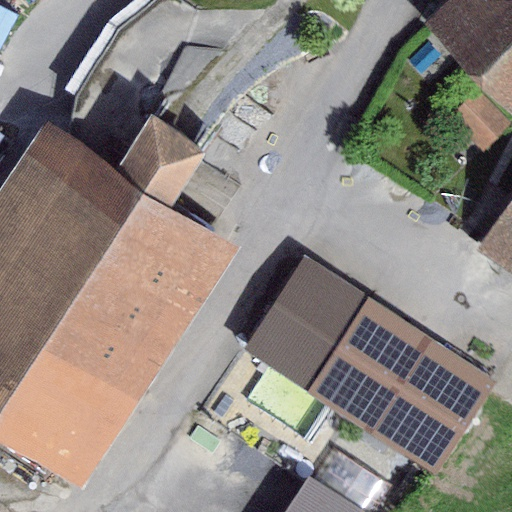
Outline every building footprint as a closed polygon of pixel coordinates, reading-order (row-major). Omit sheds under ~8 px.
[(511,0),(466,0),(441,25),(511,98),(511,0)] [(0,222),(0,416),(76,466),(213,253),(156,217),(189,166),(144,137),(111,188),(49,148),(0,222)] [(511,222),(498,246),(511,254),(511,222)] [(424,474),(480,386),(309,278),(253,367),(424,474)] [(281,511),(371,511),(305,473),(281,511)]
